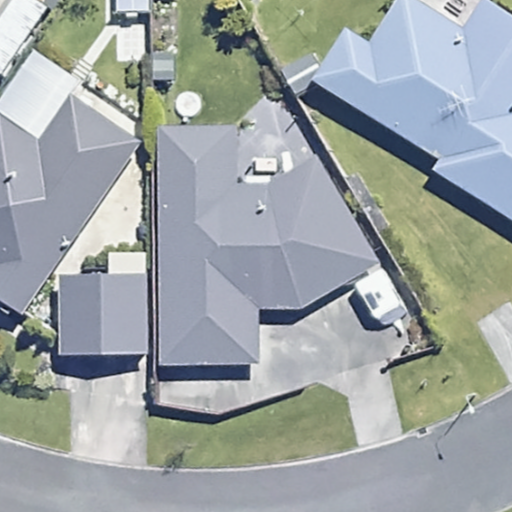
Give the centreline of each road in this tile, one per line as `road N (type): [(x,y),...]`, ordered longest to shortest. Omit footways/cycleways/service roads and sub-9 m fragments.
road 1 (residential): [(252,511),(377,491),(511,421)]
road 2 (residential): [(0,492),(33,504),(126,511)]
